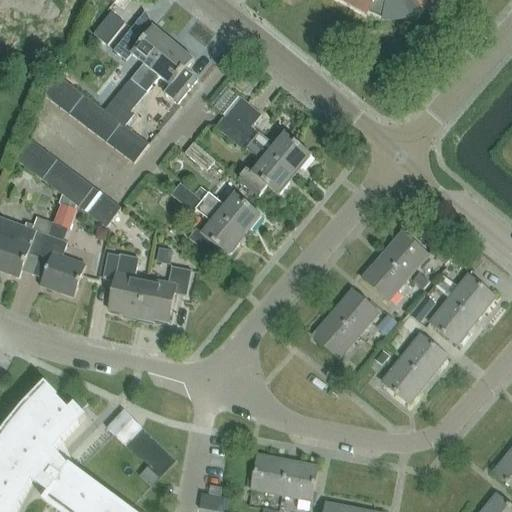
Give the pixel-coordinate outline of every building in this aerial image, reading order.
[(337,0),(367,17),(370,12),(384,18),(383,21),(391,21),(399,20),(408,19),(407,16),(420,8),(423,12),(438,0),(337,0)] [(112,15),(92,38),(106,50),(125,27),(112,15)] [(131,82),(139,89),(174,46),(154,29),(144,42),(131,31),(114,53),(126,63),(131,57),(143,67),(131,82)] [(185,74),(194,62),(174,46),(139,89),(129,100),(133,103),(140,103),(159,80),(171,90),(165,97),(178,107),(197,83),(185,74)] [(51,103),(66,83),(56,76),(41,96),(51,103)] [(60,110),(75,90),(66,83),(51,103),(60,110)] [(69,117),(84,97),(75,90),(60,110),(69,117)] [(78,124),(93,104),(84,97),(69,117),(78,124)] [(284,135),(274,148),(260,136),(252,129),(262,117),(241,100),(224,120),(253,144),(253,143),(296,178),(312,158),(284,135)] [(87,131),(102,111),(93,104),(78,124),(87,131)] [(97,138),(111,118),(102,111),(87,131),(97,138)] [(106,145),(121,125),(111,118),(97,138),(106,145)] [(247,151),(253,144),(224,120),(215,131),(244,155),(247,151)] [(115,152),(130,132),(121,125),(106,145),(115,152)] [(149,146),(130,132),(115,152),(134,166),(149,146)] [(25,169),(39,149),(30,142),(15,161),(25,169)] [(279,199),(296,178),(253,143),(253,144),(247,151),(262,163),(251,176),(247,172),(238,183),(259,200),(268,189),(279,199)] [(214,163),(192,145),(183,156),(205,174),(214,163)] [(34,175),(48,156),(39,149),(25,169),(34,175)] [(43,182),(57,162),(48,156),(34,175),(43,182)] [(52,189),(67,169),(57,162),(43,182),(52,189)] [(59,198),(76,176),(67,169),(52,189),(60,195),(59,198)] [(76,176),(61,196),(62,197),(70,203),(85,183),(76,176)] [(85,183),(70,203),(79,209),(94,190),(85,183)] [(246,239),(193,196),(181,186),(172,197),(193,216),(196,212),(211,224),(202,236),(195,231),(187,240),(212,260),(220,252),(229,259),(246,239)] [(210,196),(209,197),(199,189),(193,196),(246,239),(262,219),(235,196),(224,208),(210,196)] [(88,216),(103,196),(94,190),(79,209),(88,216)] [(97,223),(112,203),(103,196),(88,216),(97,223)] [(97,223),(106,230),(121,210),(112,203),(97,223)] [(77,212),(60,207),(53,225),(71,232),(77,212)] [(52,225),(37,219),(32,232),(0,220),(0,273),(19,281),(29,255),(39,259),(47,237),(52,225)] [(408,281),(428,258),(402,236),(383,259),(408,281)] [(47,237),(39,259),(50,263),(40,288),(74,300),(86,268),(63,259),(68,245),(65,244),(47,237)] [(453,258),(437,244),(428,255),(444,268),(453,258)] [(482,264),(471,255),(463,264),(475,273),(482,264)] [(118,257),(118,258),(108,256),(103,281),(115,283),(109,312),(124,315),(123,318),(138,321),(147,282),(134,279),(138,261),(118,257)] [(389,304),(408,281),(383,259),(363,281),(389,304)] [(187,298),(192,274),(172,269),(169,286),(147,282),(138,321),(154,324),(154,322),(169,325),(175,296),(187,298)] [(420,275),(413,283),(424,292),(430,284),(420,275)] [(476,324),(495,300),(468,279),(449,302),(476,324)] [(359,339),(378,316),(353,294),(333,316),(359,339)] [(426,299),(411,318),(421,326),(431,313),(436,306),(426,299)] [(457,347),(476,324),(449,302),(430,326),(457,347)] [(339,362),(359,339),(333,316),(313,339),(339,362)] [(397,326),(387,318),(378,330),(387,338),(397,326)] [(429,383),(447,359),(421,338),(402,361),(429,383)] [(389,359),(382,353),(374,363),(381,369),(389,359)] [(410,406),(429,383),(402,361),(383,385),(410,406)] [(126,511),(70,470),(55,453),(63,444),(62,443),(80,426),(87,420),(75,407),(69,413),(45,388),(26,409),(17,419),(6,433),(0,441),(0,511),(17,511),(21,506),(33,484),(50,497),(46,503),(57,511),(126,511)] [(83,400),(75,407),(81,414),(89,407),(83,400)] [(511,489),(511,453),(494,475),(511,489)] [(282,498),(288,464),(259,458),(252,492),(282,498)] [(311,503),(318,470),(288,464),(282,498),(311,503)] [(148,469),(139,478),(150,489),(159,480),(148,469)] [(201,495),(198,511),(205,511),(224,511),(227,500),(220,498),(209,496),(201,495)] [(511,511),(511,510),(496,498),(484,511),(511,511)]
